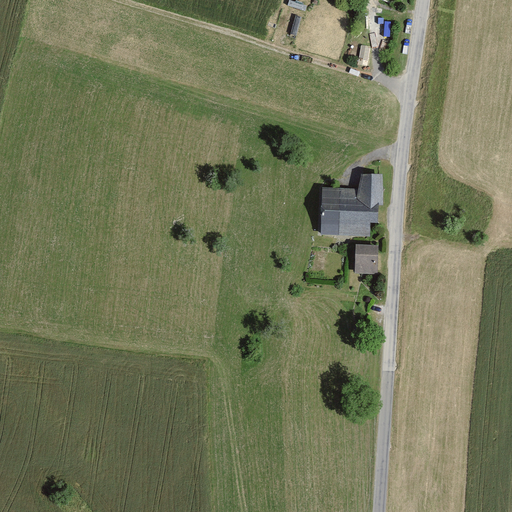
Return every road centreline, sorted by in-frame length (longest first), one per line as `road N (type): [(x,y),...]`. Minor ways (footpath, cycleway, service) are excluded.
road 1 (tertiary): [(422,0),(402,137),(376,511)]
road 2 (track): [(97,0),(409,90)]
